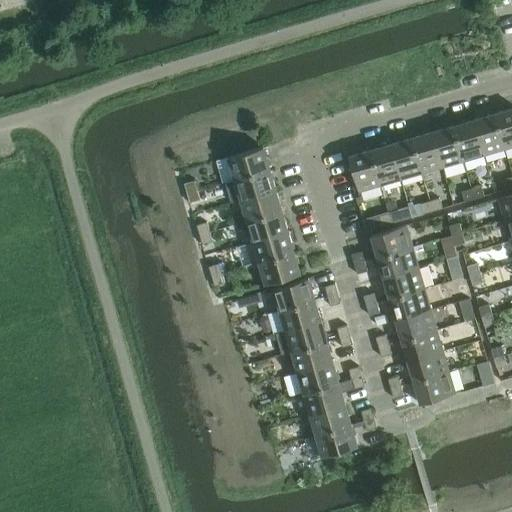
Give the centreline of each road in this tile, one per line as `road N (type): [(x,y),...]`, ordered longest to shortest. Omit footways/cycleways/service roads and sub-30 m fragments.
road 1 (residential): [(416,415),(389,423),(310,145),(511,87)]
road 2 (unclassified): [(166,511),(53,108),(0,124)]
